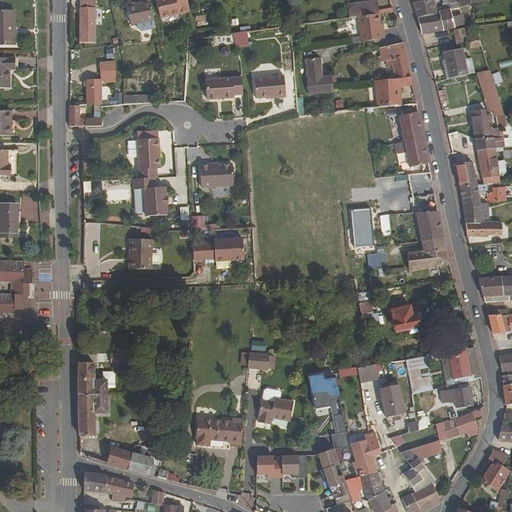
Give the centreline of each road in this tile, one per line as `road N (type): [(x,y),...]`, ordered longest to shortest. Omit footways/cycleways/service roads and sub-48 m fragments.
road 1 (residential): [(445,500),(488,427),(492,378),(398,0)]
road 2 (residential): [(57,0),(64,459)]
road 3 (residential): [(64,459),(236,511)]
